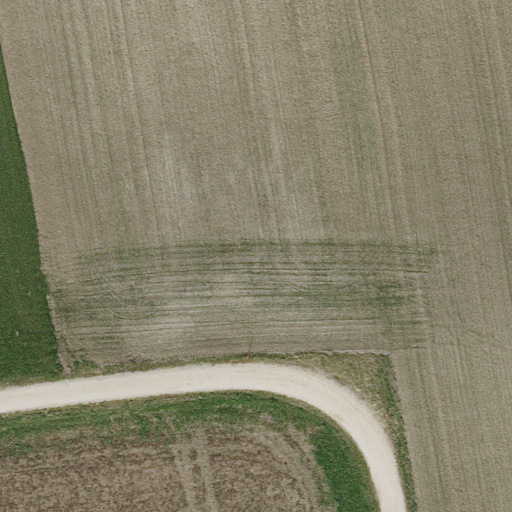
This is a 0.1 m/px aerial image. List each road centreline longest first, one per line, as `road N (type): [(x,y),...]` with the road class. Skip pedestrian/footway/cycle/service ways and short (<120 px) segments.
road 1 (unclassified): [(0,401),(236,377),(283,379),(323,392)]
road 2 (track): [(323,392),(368,436),(395,511)]
